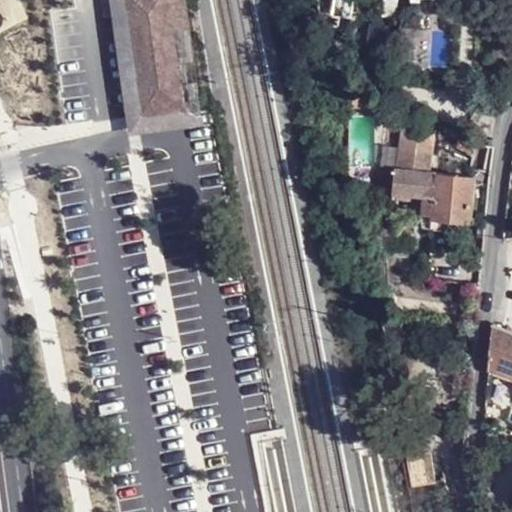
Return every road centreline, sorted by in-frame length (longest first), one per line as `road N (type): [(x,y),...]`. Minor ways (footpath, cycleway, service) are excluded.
road 1 (residential): [(468,511),(498,162),(511,117)]
road 2 (tertiary): [(0,322),(25,511)]
